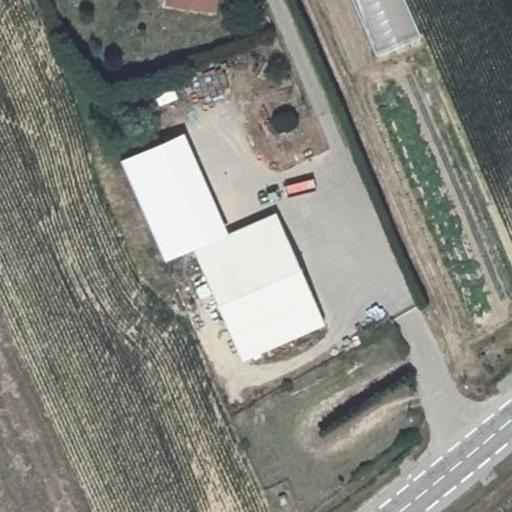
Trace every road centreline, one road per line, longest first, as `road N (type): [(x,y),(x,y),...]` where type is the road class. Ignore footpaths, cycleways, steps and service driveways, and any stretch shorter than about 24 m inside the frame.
road 1 (unknown): [(456,464),(395,306),(357,241),(273,184),(196,155)]
road 2 (secondary): [(511,417),(399,511)]
